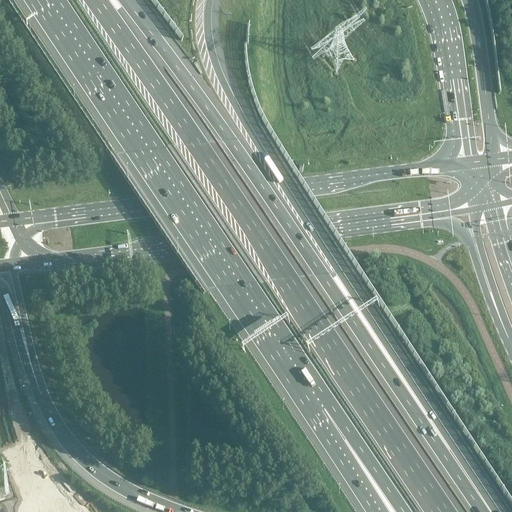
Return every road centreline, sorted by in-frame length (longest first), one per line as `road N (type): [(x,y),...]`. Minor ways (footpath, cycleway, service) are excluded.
road 1 (motorway): [(482,511),(125,0)]
road 2 (motorway): [(444,511),(96,0)]
road 3 (motorway): [(485,511),(454,448),(224,85),(207,25),(209,0)]
road 4 (motorway): [(49,0),(324,409)]
road 5 (primary): [(468,163),(55,215)]
road 6 (primary): [(53,259),(428,213)]
road 7 (motorway): [(41,396),(85,461),(179,511)]
road 8 (motorway): [(439,0),(468,163)]
road 9 (motorway): [(493,160),(468,0)]
road 10 (primary): [(428,213),(463,232),(502,326)]
road 11 (motorway): [(12,265),(41,396)]
road 12 (motorway): [(324,409),(400,511)]
road 13 (secondary): [(473,209),(502,326)]
road 14 (motorway): [(0,284),(41,396)]
